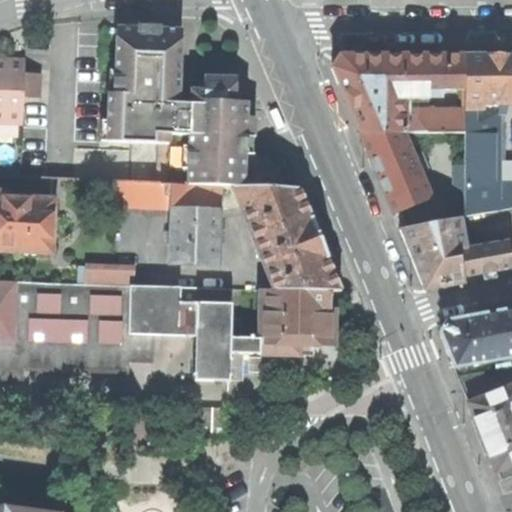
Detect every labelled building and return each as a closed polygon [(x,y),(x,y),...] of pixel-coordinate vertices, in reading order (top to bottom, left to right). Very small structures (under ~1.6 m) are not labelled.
[(163,144),(162,184),(170,185),(219,186),(233,187),(243,187),(244,155),(254,155),(254,134),(255,119),(244,118),(245,103),(224,102),(224,86),(201,86),(201,92),(195,91),(195,105),(181,105),(183,32),(118,30),(116,95),(111,95),(109,143),(163,144)] [(466,110),(466,55),(429,56),(429,90),(454,90),(454,110),(466,110)] [(466,110),(466,111),(500,111),(500,103),(511,103),(511,55),(494,55),(466,55),(466,110)] [(332,67),(360,134),(405,134),(404,110),(405,99),(406,56),(369,56),(340,56),(332,67)] [(429,90),(429,56),(406,56),(405,99),(428,99),(429,90)] [(0,60),(0,123),(24,124),(24,97),(25,74),(25,61),(4,60),(0,60)] [(40,74),(25,74),(24,97),(39,97),(40,74)] [(276,108),(270,110),(277,129),(284,126),(276,108)] [(466,110),(454,110),(404,110),(405,134),(466,133),(466,111),(466,110)] [(466,111),(466,133),(464,181),(464,189),(464,204),(464,217),(511,208),(511,186),(500,186),(500,161),(500,111),(466,111)] [(376,174),(393,215),(432,199),(405,134),(360,134),(376,174)] [(500,186),(511,186),(511,160),(500,161),(500,186)] [(464,181),(453,181),(453,190),(464,189),(464,181)] [(116,207),(169,209),(169,210),(172,210),(219,212),(219,186),(170,185),(162,184),(117,183),(116,207)] [(233,187),(275,290),(328,292),(342,292),(318,233),(301,189),(243,187),(233,187)] [(453,204),(464,204),(464,189),(453,190),(453,204)] [(0,252),(53,254),(53,237),(54,218),(55,200),(5,198),(5,193),(0,192),(0,252)] [(172,210),(171,264),(217,265),(218,238),(219,212),(172,210)] [(412,257),(422,280),(435,275),(437,289),(467,284),(466,277),(511,268),(511,245),(511,240),(467,249),(461,218),(401,229),(412,257)] [(128,373),(128,360),(152,360),(153,334),(196,335),(197,303),(198,288),(132,286),(78,284),(45,283),(0,281),(0,379),(22,380),(23,370),(128,373)] [(232,289),(198,288),(197,303),(231,304),(232,289)] [(262,290),(260,339),(260,353),(260,356),(300,357),(300,344),(333,345),(333,327),(333,314),(328,314),(328,292),(275,290),(262,290)] [(233,304),(231,304),(197,303),(196,335),(194,379),(242,381),(243,353),(260,353),(260,339),(240,339),(231,338),(232,319),(233,304)] [(448,349),(454,367),(511,356),(511,309),(449,321),(442,333),(448,349)] [(241,319),(232,319),(231,338),(240,339),(241,319)] [(249,373),(260,373),(260,359),(249,359),(249,373)] [(481,437),(495,471),(511,463),(511,384),(468,403),(481,437)] [(227,406),(196,405),(195,436),(225,437),(227,406)]
